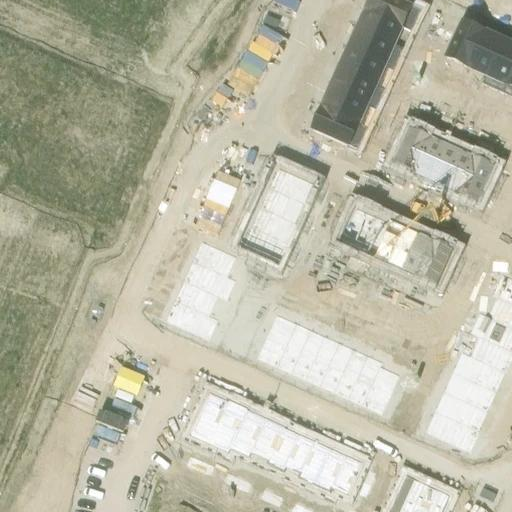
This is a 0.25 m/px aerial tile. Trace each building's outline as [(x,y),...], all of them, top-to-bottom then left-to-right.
[(0,0),(0,17),(1,18),(9,0),(0,0)] [(14,0),(5,20),(21,27),(33,0),(14,0)] [(39,0),(37,0),(21,36),(37,44),(54,7),(39,0)] [(200,0),(177,0),(176,1),(206,29),(218,16),(200,0)] [(232,0),(206,0),(227,19),(239,6),(232,0)] [(390,0),(373,0),(367,13),(403,29),(412,9),(390,0)] [(180,10),(168,23),(197,50),(209,38),(180,10)] [(367,13),(358,33),(394,49),(403,29),(367,13)] [(55,16),(38,52),(54,60),(71,23),(55,16)] [(78,17),(61,54),(77,62),(93,25),(78,17)] [(266,17),(263,24),(276,30),(279,22),(266,17)] [(463,25),(447,60),(468,69),(484,34),(463,25)] [(171,31),(159,44),(188,72),(200,59),(171,31)] [(94,33),(77,70),(93,78),(110,41),(94,33)] [(358,33),(349,53),(385,69),(394,49),(358,33)] [(484,34),(468,69),(487,78),(503,43),(484,34)] [(437,36),(433,44),(444,49),(448,41),(437,36)] [(511,47),(503,43),(487,78),(507,87),(511,76),(511,47)] [(349,53),(340,72),(376,88),(385,69),(349,53)] [(163,54),(151,66),(181,94),(193,81),(163,54)] [(428,56),(425,63),(436,68),(439,61),(428,56)] [(425,63),(421,70),(432,75),(436,68),(425,63)] [(149,70),(137,82),(166,110),(178,97),(149,70)] [(340,72),(331,92),(367,108),(376,88),(340,72)] [(450,88),(445,100),(452,103),(458,92),(450,88)] [(331,92),(322,112),(358,128),(367,108),(331,92)] [(458,92),(452,103),(460,106),(465,95),(458,92)] [(406,94),(403,101),(414,106),(418,99),(406,94)] [(403,101),(400,108),(411,113),(414,106),(403,101)] [(439,104),(434,115),(441,119),(446,108),(439,104)] [(489,106),(484,117),(492,121),(497,110),(489,106)] [(497,110),(492,121),(499,124),(504,113),(497,110)] [(453,111),(448,122),(456,125),(461,114),(453,111)] [(322,112),(313,132),(349,148),(358,128),(322,112)] [(461,114),(456,125),(463,128),(468,117),(461,114)] [(0,178),(30,200),(56,164),(0,123),(0,178)] [(482,124),(477,135),(484,138),(489,127),(482,124)] [(489,127),(484,138),(491,141),(496,130),(489,127)] [(411,132),(395,168),(415,177),(431,142),(411,132)] [(388,133),(385,140),(396,145),(400,138),(388,133)] [(385,140),(382,148),(393,153),(396,145),(385,140)] [(431,142),(415,177),(429,183),(445,148),(431,142)] [(445,148),(429,183),(444,190),(460,155),(445,148)] [(460,155),(444,190),(458,196),(474,161),(460,155)] [(474,161),(458,196),(478,205),(494,170),(474,161)] [(279,169),(269,190),(304,206),(314,185),(279,169)] [(498,179),(494,187),(506,192),(509,184),(498,179)] [(494,187),(491,194),(502,199),(506,192),(494,187)] [(269,190),(260,210),(296,226),(304,206),(269,190)] [(63,192),(49,223),(65,230),(79,200),(63,192)] [(79,200),(65,230),(81,237),(94,207),(79,200)] [(94,207),(81,237),(96,244),(110,214),(94,207)] [(329,208),(326,216),(337,221),(340,213),(329,208)] [(0,294),(24,242),(8,235),(16,216),(0,209),(0,294)] [(356,209),(339,245),(360,254),(377,219),(356,209)] [(260,210),(251,229),(287,245),(296,226),(260,210)] [(110,214),(96,244),(111,251),(125,221),(110,214)] [(326,216),(323,223),(334,228),(337,221),(326,216)] [(377,219),(360,254),(375,261),(391,225),(377,219)] [(125,221),(111,251),(127,259),(141,228),(125,221)] [(391,225),(375,261),(389,267),(405,232),(391,225)] [(251,229),(242,250),(278,266),(287,245),(251,229)] [(405,232),(389,267),(403,274),(419,238),(405,232)] [(419,238),(403,274),(417,280),(433,244),(419,238)] [(202,243),(192,263),(228,279),(237,259),(202,243)] [(433,244),(417,280),(438,290),(454,254),(433,244)] [(311,248),(308,255),(319,260),(322,253),(311,248)] [(308,255),(305,262),(316,267),(319,260),(308,255)] [(192,263),(183,283),(219,299),(228,279),(192,263)] [(459,273),(455,281),(466,286),(470,278),(459,273)] [(511,280),(506,278),(496,299),(511,306),(511,280)] [(455,281),(452,288),(463,293),(466,286),(455,281)] [(183,283),(174,303),(210,319),(219,299),(183,283)] [(339,283),(333,295),(341,298),(346,287),(339,283)] [(78,287),(71,303),(101,317),(109,301),(78,287)] [(265,287),(262,295),(272,300),(276,292),(265,287)] [(346,287),(341,298),(348,301),(353,290),(346,287)] [(304,289),(299,300),(307,304),(312,293),(304,289)] [(312,293),(307,304),(314,307),(319,296),(312,293)] [(262,295),(258,302),(269,307),(272,300),(262,295)] [(367,296),(362,307),(369,311),(374,299),(367,296)] [(374,299),(369,311),(377,314),(382,303),(374,299)] [(511,306),(496,299),(488,319),(511,329),(511,306)] [(333,302),(328,313),(335,317),(340,305),(333,302)] [(71,303),(64,319),(94,332),(101,317),(71,303)] [(174,303),(165,323),(201,340),(210,319),(174,303)] [(340,305),(335,317),(342,320),(347,309),(340,305)] [(395,309),(390,320),(398,324),(403,312),(395,309)] [(403,312),(398,324),(405,327),(410,316),(403,312)] [(441,313),(438,320),(449,325),(452,318),(441,313)] [(361,315),(356,326),(363,329),(368,318),(361,315)] [(368,318),(363,329),(371,333),(376,322),(368,318)] [(64,319),(57,334),(87,348),(94,332),(64,319)] [(511,329),(488,319),(478,339),(511,353),(511,329)] [(438,320),(434,327),(445,332),(449,325),(438,320)] [(273,325),(257,361),(277,370),(293,334),(273,325)] [(247,327),(244,334),(255,339),(258,332),(247,327)] [(390,328),(384,339),(392,342),(397,331),(390,328)] [(397,331),(392,342),(399,346),(404,335),(397,331)] [(57,334),(50,349),(80,363),(87,348),(57,334)] [(244,334),(240,341),(251,346),(255,339),(244,334)] [(293,334),(277,370),(291,376),(307,341),(293,334)] [(511,353),(478,339),(470,358),(505,375),(506,376),(511,362),(511,353)] [(307,341),(291,376),(305,383),(321,347),(307,341)] [(321,347),(305,383),(319,389),(335,353),(321,347)] [(50,349),(43,365),(74,378),(80,363),(50,349)] [(423,352),(420,359),(431,364),(434,357),(423,352)] [(335,353),(319,389),(334,395),(350,360),(335,353)] [(136,355),(129,370),(165,386),(171,371),(136,355)] [(470,358),(461,378),(496,394),(505,375),(470,358)] [(420,359),(417,367),(427,372),(431,364),(420,359)] [(350,360),(334,395),(348,402),(364,366),(350,360)] [(43,365),(36,380),(67,394),(74,378),(43,365)] [(364,366),(348,402),(362,408),(378,373),(364,366)] [(129,370),(123,384),(158,400),(165,386),(129,370)] [(378,373),(362,408),(382,418),(398,382),(378,373)] [(461,378),(452,398),(488,414),(496,394),(461,378)] [(36,380),(29,395),(60,409),(67,394),(36,380)] [(123,384),(116,398),(152,414),(158,400),(123,384)] [(405,392),(402,399),(413,404),(416,397),(405,392)] [(29,395),(23,411),(53,424),(60,409),(29,395)] [(209,395),(194,430),(213,439),(229,404),(209,395)] [(116,398),(110,412),(145,428),(152,414),(116,398)] [(452,398),(443,417),(479,433),(488,414),(452,398)] [(402,399),(399,406),(410,411),(413,404),(402,399)] [(229,404),(213,439),(232,448),(248,413),(229,404)] [(23,411),(16,426),(46,440),(53,424),(23,411)] [(110,412),(103,426),(139,442),(145,428),(110,412)] [(248,413),(232,448),(250,456),(266,421),(248,413)] [(443,417),(433,439),(470,456),(480,433),(479,433),(443,417)] [(266,421),(250,456),(270,465),(270,463),(284,430),(285,431),(286,430),(266,421)] [(16,426),(9,441),(39,455),(46,440),(16,426)] [(103,426),(97,441),(132,457),(139,442),(103,426)] [(284,430),(270,463),(285,470),(300,437),(285,431),(284,430)] [(300,437),(285,470),(301,477),(315,444),(300,437)] [(9,441),(2,457),(32,470),(39,455),(9,441)] [(97,441),(90,455),(126,472),(132,457),(97,441)] [(315,444),(301,477),(316,484),(330,451),(315,444)] [(330,451),(316,484),(331,491),(346,458),(330,451)] [(2,457),(0,460),(0,474),(25,486),(32,470),(2,457)] [(186,467),(198,473),(202,463),(191,458),(186,467)] [(346,458),(331,491),(347,498),(362,465),(346,458)] [(214,469),(202,463),(198,473),(210,478),(214,469)] [(371,487),(376,476),(367,472),(362,483),(371,487)] [(0,474),(0,492),(18,501),(25,486),(0,474)] [(228,475),(224,484),(235,489),(239,480),(228,475)] [(239,480),(235,489),(247,495),(251,486),(239,480)] [(365,499),(371,487),(362,483),(356,495),(365,499)] [(415,483),(406,503),(425,511),(444,511),(450,499),(415,483)] [(479,497),(493,504),(496,496),(483,490),(479,497)] [(0,492),(0,511),(2,511),(13,511),(18,501),(0,492)] [(265,492),(261,501),(270,505),(274,496),(265,492)] [(274,496),(270,505),(279,509),(283,500),(274,496)] [(425,511),(406,503),(402,511),(425,511)]
